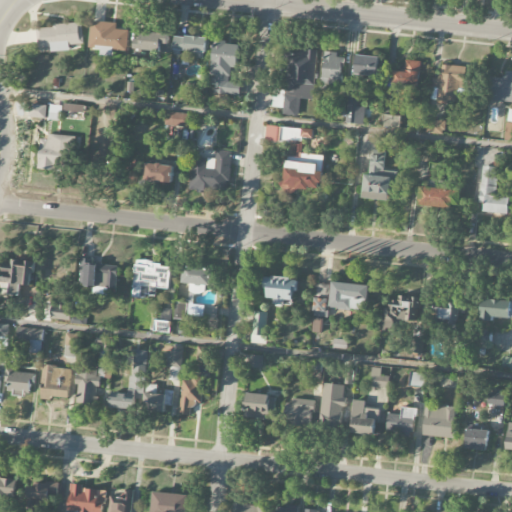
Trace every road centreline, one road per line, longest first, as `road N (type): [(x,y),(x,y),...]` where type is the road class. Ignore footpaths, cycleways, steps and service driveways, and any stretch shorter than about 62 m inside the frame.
road 1 (residential): [(214,511),(271,0)]
road 2 (residential): [(511,492),(0,435)]
road 3 (residential): [(0,205),(511,260)]
road 4 (tertiary): [(511,30),(233,0)]
